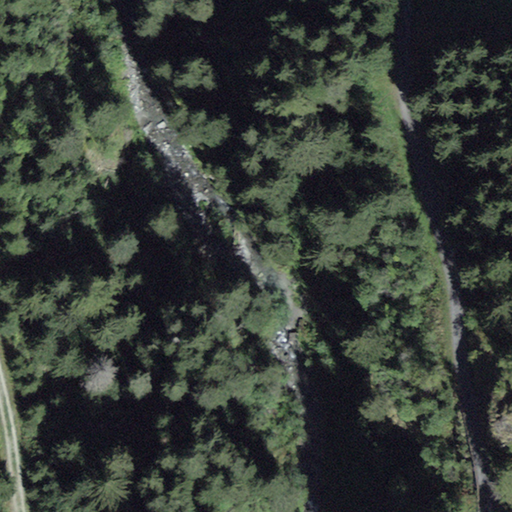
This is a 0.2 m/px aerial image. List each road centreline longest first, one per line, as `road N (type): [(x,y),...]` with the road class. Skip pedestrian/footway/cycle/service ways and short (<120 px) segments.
road 1 (unclassified): [(483,511),(450,260),(410,116),(405,0)]
road 2 (track): [(0,384),(18,511)]
